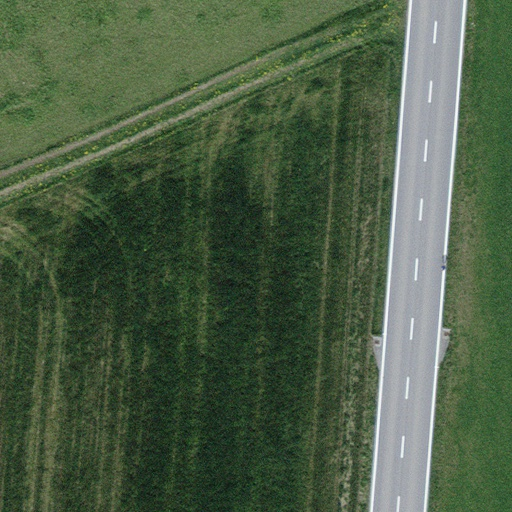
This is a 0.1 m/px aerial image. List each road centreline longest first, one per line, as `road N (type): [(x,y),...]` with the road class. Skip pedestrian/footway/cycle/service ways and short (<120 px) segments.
road 1 (tertiary): [(397,511),(436,0)]
road 2 (track): [(0,171),(413,0)]
